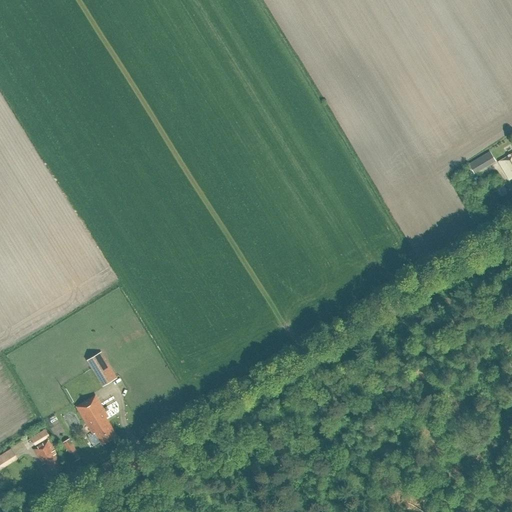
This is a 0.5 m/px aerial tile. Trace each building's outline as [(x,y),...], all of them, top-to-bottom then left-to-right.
[(486,154),(475,161),(480,170),(491,163),(486,154)] [(511,155),(499,163),(509,179),(511,176),(511,155)] [(211,348),(211,346),(161,347),(179,383),(202,382),(216,376),(215,358),(211,348)] [(86,360),(101,386),(116,377),(101,351),(86,360)] [(76,408),(93,434),(102,447),(118,436),(107,418),(110,417),(96,395),(76,408)] [(31,439),(35,447),(50,438),(45,430),(31,439)] [(69,438),(62,442),(73,462),(80,458),(69,438)] [(52,444),(51,445),(49,441),(33,451),(42,466),(43,465),(50,476),(66,467),(52,444)] [(11,450),(10,451),(0,457),(0,469),(1,471),(18,460),(11,450)]
